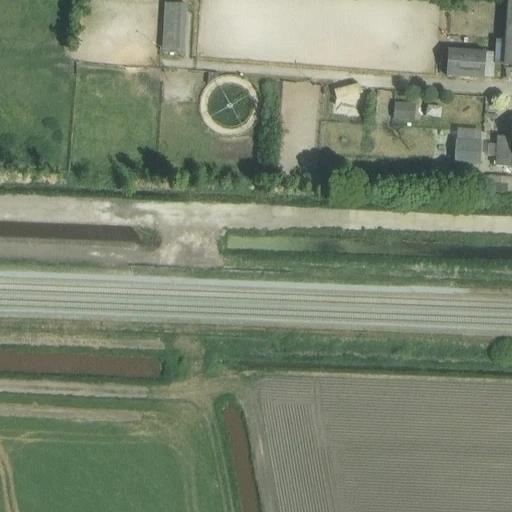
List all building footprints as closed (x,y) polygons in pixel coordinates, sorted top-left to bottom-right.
[(511,0),(507,0),(503,68),(511,68),(511,0)] [(162,7),(159,57),(183,58),(185,8),(162,7)] [(483,78),(485,53),(449,51),(447,76),(483,78)] [(394,103),(393,122),(409,122),(410,104),(394,103)] [(511,138),(497,138),(495,168),(511,168),(511,138)] [(455,165),(479,166),(480,155),(481,143),(457,142),(456,154),(455,165)] [(511,178),(484,177),(483,194),(511,195),(511,178)]
